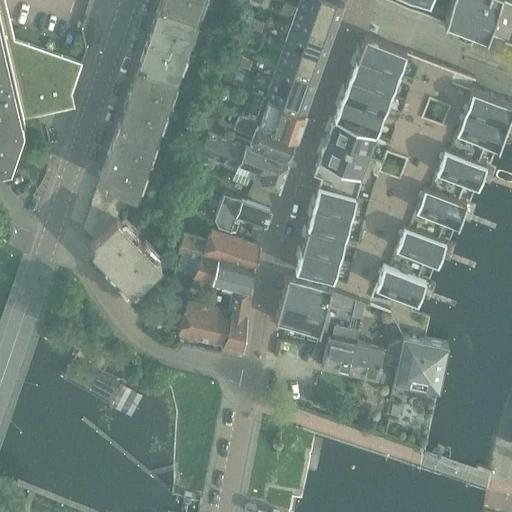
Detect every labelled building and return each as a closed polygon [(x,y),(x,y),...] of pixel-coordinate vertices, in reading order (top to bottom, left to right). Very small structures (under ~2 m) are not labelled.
[(160,0),(160,1),(196,12),(200,0),(160,0)] [(336,0),(301,0),(299,7),(338,21),(344,3),(336,0)] [(491,26),(511,34),(511,0),(451,0),(444,20),(487,37),(491,26)] [(186,42),(196,12),(160,1),(150,30),(186,42)] [(331,38),(338,21),(299,7),(293,25),(331,38)] [(72,92),(82,61),(15,38),(10,17),(5,18),(1,17),(0,13),(0,168),(5,167),(5,164),(10,163),(23,125),(22,119),(25,118),(24,117),(32,115),(40,113),(75,105),(72,92)] [(246,15),(242,25),(252,29),(256,19),(246,15)] [(249,38),(252,29),(242,25),(239,34),(249,38)] [(293,25),(286,43),(325,57),(331,38),(293,25)] [(150,30),(140,59),(176,71),(186,42),(150,30)] [(406,50),(364,34),(356,56),(398,72),(406,50)] [(325,57),(286,43),(280,60),(319,74),(325,57)] [(232,51),(229,61),(239,65),(243,55),(232,51)] [(348,76),(391,92),(398,72),(356,56),(348,76)] [(166,100),(176,71),(140,59),(130,88),(166,100)] [(280,60),(274,79),(312,92),(319,74),(280,60)] [(236,74),(239,65),(229,61),(225,71),(236,74)] [(348,76),(341,96),(383,112),(391,92),(348,76)] [(312,92),(274,79),(267,96),(305,112),(312,92)] [(506,123),(511,107),(511,101),(471,86),(463,107),(506,123)] [(130,88),(120,118),(155,130),(166,100),(130,88)] [(264,94),(254,120),(296,138),(305,112),(267,96),(264,94)] [(376,132),(383,112),(341,96),(333,116),(376,132)] [(456,128),(486,139),(486,140),(498,144),(506,123),(463,107),(456,128)] [(289,158),(296,138),(254,120),(240,114),(234,127),(253,136),(250,143),(289,158)] [(333,116),(325,137),(368,153),(376,132),(333,116)] [(120,118),(110,148),(145,160),(155,130),(120,118)] [(479,158),(486,140),(486,139),(456,128),(449,147),(444,145),(436,166),(466,178),(478,183),(486,161),(479,158)] [(249,175),(279,187),(288,162),(208,130),(199,150),(237,166),(240,161),(253,166),(249,175)] [(361,171),(368,153),(325,137),(313,171),(320,174),(318,183),(357,194),(363,172),(361,171)] [(135,190),(145,160),(110,148),(99,177),(123,186),(135,190)] [(416,205),(446,216),(445,217),(458,222),(466,199),(459,197),(466,178),(436,166),(429,185),(424,183),(416,205)] [(99,177),(95,189),(120,198),(123,186),(99,177)] [(312,205),(351,215),(357,194),(318,183),(312,205)] [(95,189),(91,201),(118,210),(120,198),(95,189)] [(240,212),(266,222),(271,209),(242,197),(241,199),(224,192),(215,214),(218,221),(234,227),(240,212)] [(91,201),(87,212),(111,221),(116,215),(118,210),(91,201)] [(307,226),(345,236),(351,215),(312,205),(307,226)] [(439,235),(445,217),(446,216),(416,205),(408,224),(403,222),(395,243),(426,255),(425,256),(437,260),(446,238),(439,235)] [(83,226),(94,237),(111,221),(87,212),(83,226)] [(89,242),(112,264),(138,238),(116,215),(111,221),(94,237),(89,242)] [(232,259),(255,266),(260,243),(212,225),(207,239),(184,232),(179,248),(182,249),(178,263),(196,268),(201,251),(231,261),(232,259)] [(301,247),(339,257),(345,236),(307,226),(301,247)] [(112,264),(134,287),(161,260),(138,238),(112,264)] [(375,283),(417,299),(425,277),(418,274),(425,256),(426,255),(395,243),(388,262),(383,261),(375,283)] [(301,247),(295,269),(333,279),(339,257),(301,247)] [(194,274),(251,291),(255,266),(232,259),(231,261),(201,251),(196,268),(194,274)] [(287,275),(275,320),(319,332),(331,287),(287,275)] [(161,284),(146,299),(152,304),(167,290),(161,284)] [(243,350),(250,294),(233,290),(229,306),(233,307),(232,310),(187,298),(178,332),(243,350)] [(356,297),(352,314),(362,316),(365,300),(356,297)] [(66,332),(63,336),(73,342),(76,337),(79,332),(69,326),(66,332)] [(397,365),(394,379),(439,389),(448,344),(403,334),(403,337),(397,365)] [(356,341),(328,335),(322,364),(350,370),(356,341)] [(385,363),(397,365),(403,337),(388,344),(385,363)] [(384,347),(356,341),(350,370),(377,376),(384,347)] [(121,380),(71,354),(62,372),(112,397),(121,380)] [(256,505),(254,503),(248,502),(246,503),(245,509),(246,511),(250,511),(253,511),(254,511),(255,511),(256,505)]
